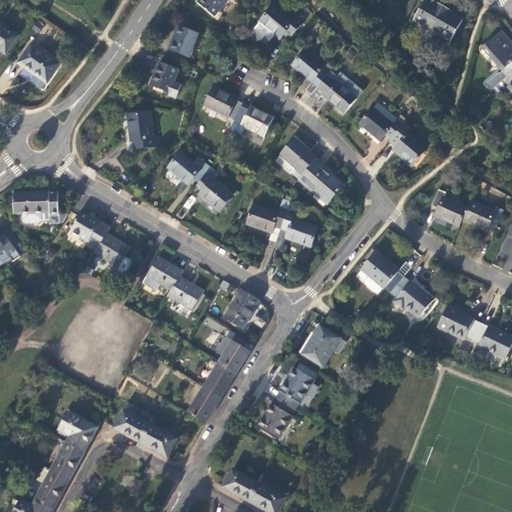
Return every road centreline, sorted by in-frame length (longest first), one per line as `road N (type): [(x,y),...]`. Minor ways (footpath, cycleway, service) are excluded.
road 1 (residential): [(53,155),(284,308)]
road 2 (residential): [(190,480),(282,329),(284,308)]
road 3 (residential): [(385,204),(329,135),(253,79)]
road 4 (residential): [(190,480),(122,444),(101,449),(66,511)]
road 5 (secondary): [(53,124),(151,0)]
road 6 (residential): [(385,204),(394,217),(511,285)]
road 7 (residential): [(284,308),(309,292),(385,204)]
